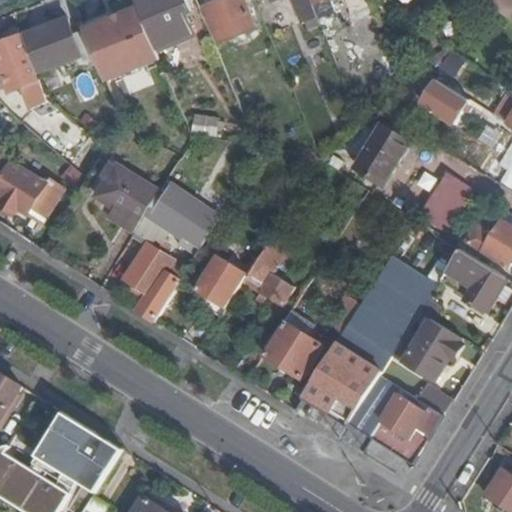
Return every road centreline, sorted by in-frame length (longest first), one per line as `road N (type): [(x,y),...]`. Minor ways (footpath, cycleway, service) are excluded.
road 1 (tertiary): [(339,511),(0,296)]
road 2 (residential): [(425,511),(511,366)]
